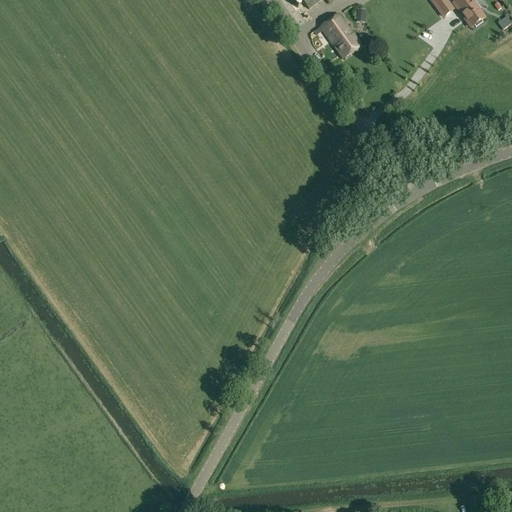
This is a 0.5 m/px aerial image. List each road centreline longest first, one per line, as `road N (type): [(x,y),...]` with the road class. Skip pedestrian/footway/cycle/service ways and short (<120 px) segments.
road 1 (unclassified): [(185,511),(313,286),(368,226),(414,192)]
road 2 (unclassified): [(414,192),(268,0)]
